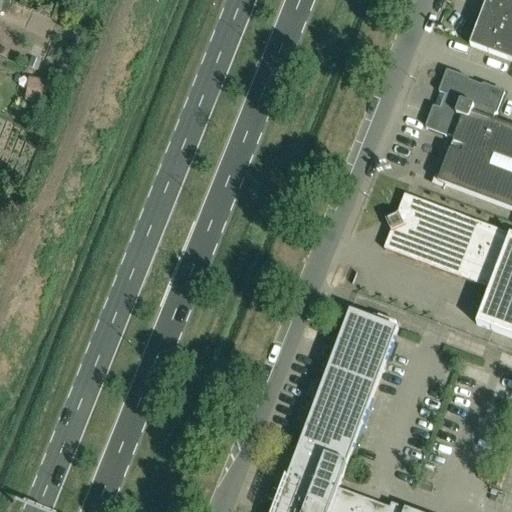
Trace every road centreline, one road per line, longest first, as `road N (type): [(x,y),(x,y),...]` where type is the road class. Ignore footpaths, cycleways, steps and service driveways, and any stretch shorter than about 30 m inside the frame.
road 1 (unclassified): [(215,511),(423,0)]
road 2 (primary): [(96,511),(301,0)]
road 3 (primary): [(243,0),(38,511)]
